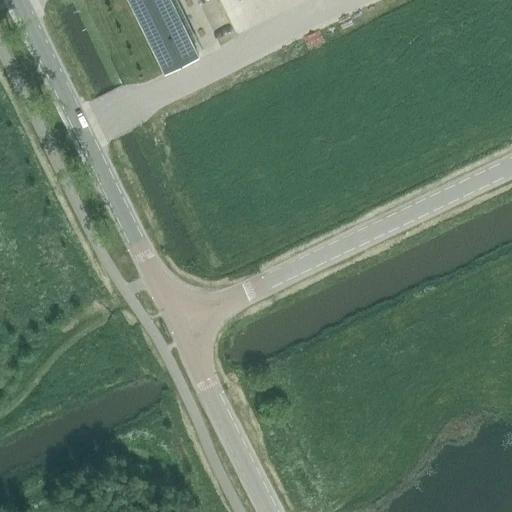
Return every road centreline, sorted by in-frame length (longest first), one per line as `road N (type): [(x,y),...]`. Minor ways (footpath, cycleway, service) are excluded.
road 1 (unclassified): [(178,325),(511,169)]
road 2 (unclassified): [(178,325),(17,0)]
road 3 (unclassified): [(268,511),(178,325)]
